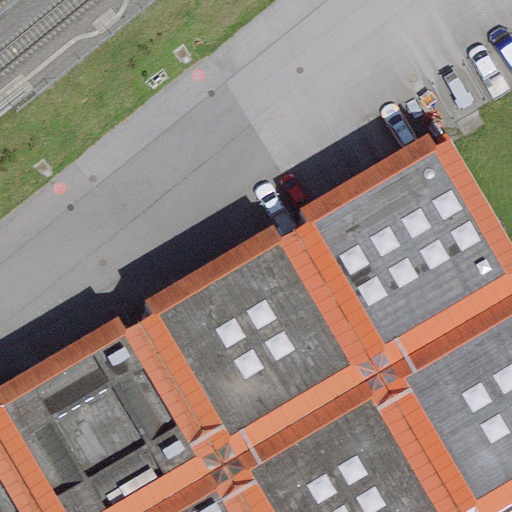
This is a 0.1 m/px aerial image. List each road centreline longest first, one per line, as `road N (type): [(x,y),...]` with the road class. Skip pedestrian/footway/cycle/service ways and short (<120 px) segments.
road 1 (unknown): [(342,511),(156,125)]
road 2 (unknown): [(0,252),(156,125)]
road 3 (unknown): [(156,125),(311,0)]
